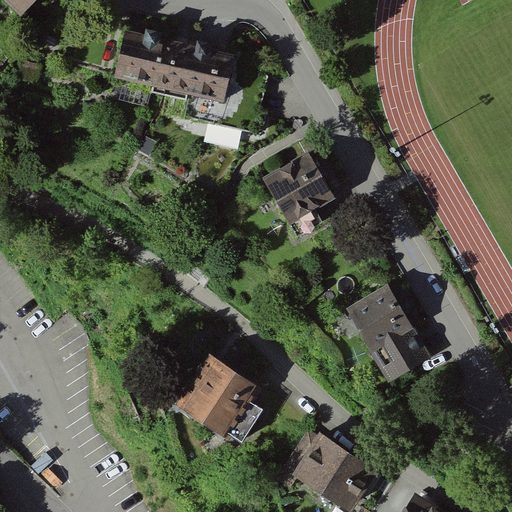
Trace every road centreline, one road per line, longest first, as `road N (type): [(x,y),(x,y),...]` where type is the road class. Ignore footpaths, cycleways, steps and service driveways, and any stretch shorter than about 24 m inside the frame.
road 1 (residential): [(159,0),(247,8),(266,19),(511,431)]
road 2 (residential): [(471,511),(359,436),(193,291),(73,218),(0,190)]
